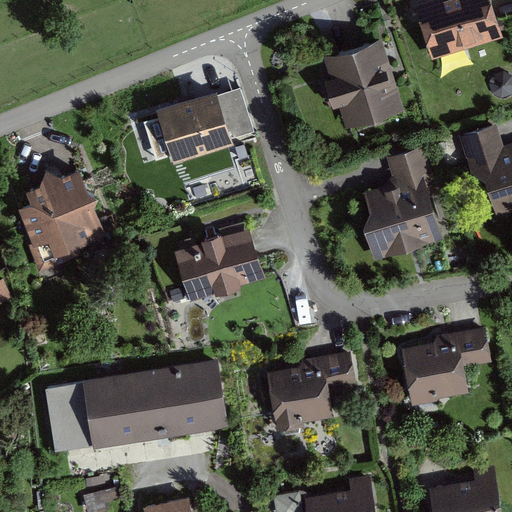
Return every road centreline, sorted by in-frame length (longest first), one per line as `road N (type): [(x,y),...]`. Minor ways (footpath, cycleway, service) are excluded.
road 1 (residential): [(239,35),(321,286),(336,306),(511,279)]
road 2 (residential): [(0,127),(239,35)]
